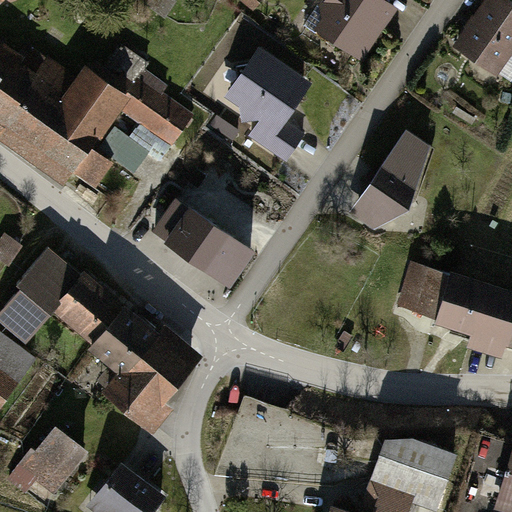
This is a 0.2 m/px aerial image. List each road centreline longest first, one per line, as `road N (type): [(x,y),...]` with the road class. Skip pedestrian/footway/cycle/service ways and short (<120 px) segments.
road 1 (residential): [(455,0),(223,334)]
road 2 (unclassified): [(511,391),(421,390),(342,376),(223,334)]
road 3 (unclassified): [(223,334),(0,161)]
road 4 (unclassified): [(223,334),(189,449),(208,511)]
